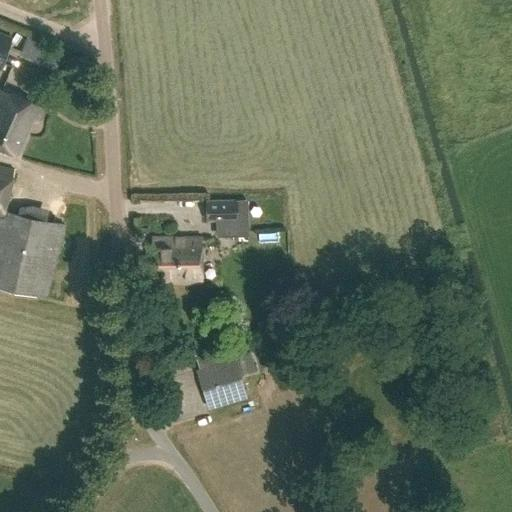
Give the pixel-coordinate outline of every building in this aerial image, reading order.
[(42,107),(0,90),(0,147),(20,156),(29,133),(27,132),(32,120),(36,122),(42,107)] [(0,286),(46,298),(64,224),(58,223),(7,211),(17,170),(0,166),(0,286)] [(236,220),(236,200),(205,200),(206,221),(236,220)] [(241,202),(242,220),(220,222),(221,241),(252,239),(250,201),(241,202)] [(202,282),(201,237),(152,238),(153,282),(202,282)] [(246,395),(235,360),(197,371),(207,406),(246,395)]
